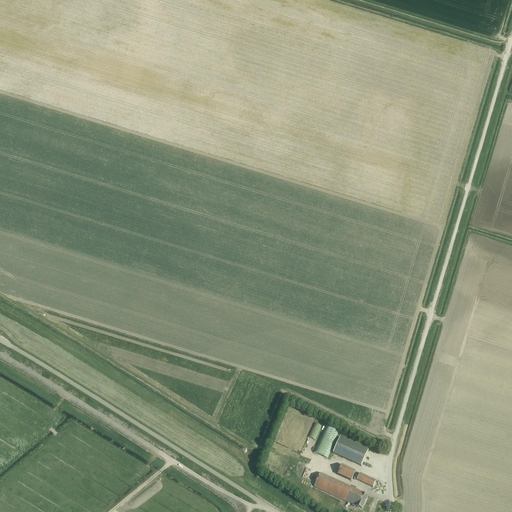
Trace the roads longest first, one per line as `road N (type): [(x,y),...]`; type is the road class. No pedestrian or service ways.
road 1 (unclassified): [(388,511),(394,437),(511,36)]
road 2 (tertiary): [(275,511),(0,340)]
road 3 (track): [(112,511),(173,461),(230,497),(269,508)]
